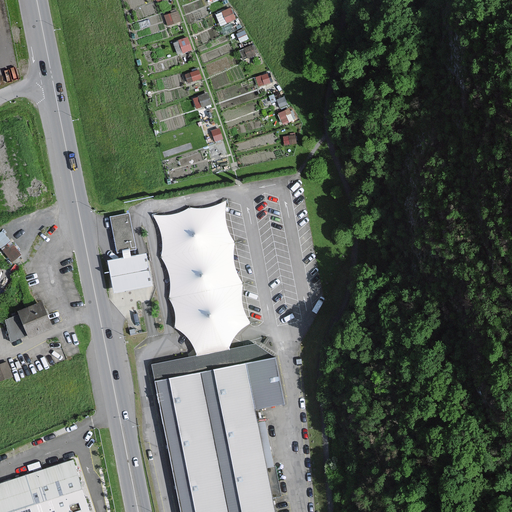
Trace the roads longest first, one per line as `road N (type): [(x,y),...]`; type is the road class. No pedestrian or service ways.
road 1 (track): [(348,0),(326,110),(357,215),(351,294),(326,339),(318,378),(331,511)]
road 2 (primary): [(51,77),(138,511)]
